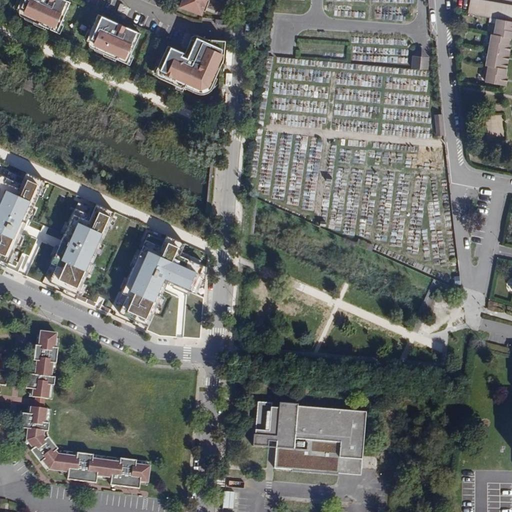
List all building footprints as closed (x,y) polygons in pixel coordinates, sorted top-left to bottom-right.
[(19,0),(17,5),(24,8),(21,15),(44,26),(45,23),(58,29),(70,2),(66,0),(19,0)] [(182,0),(180,7),(201,15),(206,0),(182,0)] [(511,21),(511,5),(482,0),(470,0),(468,13),(497,19),(511,21)] [(137,25),(104,10),(101,15),(98,14),(87,37),(94,40),(91,47),(114,57),(115,55),(128,60),(140,33),(135,31),(137,25)] [(511,38),(511,21),(497,19),(496,26),(493,25),(484,74),(487,75),(486,82),(504,84),(506,75),(507,69),(505,68),(509,43),(510,38),(511,38)] [(188,50),(169,42),(156,70),(163,73),(161,78),(184,88),(203,94),(211,91),(216,82),(225,59),(225,42),(210,39),(205,39),(197,35),(194,40),(192,39),(188,50)] [(428,68),(428,54),(420,45),(411,52),(410,66),(428,68)] [(437,135),(443,135),(441,114),(435,115),(437,135)] [(491,115),(492,127),(503,127),(502,115),(491,115)] [(24,177),(0,166),(0,257),(12,263),(48,180),(27,170),(24,177)] [(120,212),(99,203),(94,214),(80,208),(48,279),(83,295),(120,212)] [(166,244),(147,236),(116,305),(152,322),(173,276),(197,286),(208,262),(183,251),(187,241),(171,233),(166,244)] [(58,334),(39,333),(38,349),(33,347),(30,362),(35,363),(33,376),(25,375),(22,391),(31,392),(30,399),(35,400),(34,409),(30,409),(28,416),(21,414),(18,430),(25,431),(26,444),(31,451),(28,453),(38,467),(42,465),(48,473),(67,476),(66,481),(95,486),(97,480),(110,482),(109,487),(138,492),(140,484),(148,486),(151,468),(141,467),(136,467),(136,462),(119,459),(119,465),(92,462),(92,458),(76,454),(75,459),(59,458),(55,454),(58,449),(48,439),(44,440),(45,433),(49,434),(49,425),(46,423),(47,410),(42,409),(43,402),(48,403),(49,388),(54,388),(56,378),(50,378),(53,366),(57,365),(60,348),(56,348),(58,334)] [(271,403),(258,402),(255,435),(254,435),(253,447),(268,448),(269,442),(276,442),(276,449),(274,469),(292,470),(292,472),(339,476),(339,474),(339,467),(361,469),(366,413),(298,407),(298,405),(279,404),(279,409),(271,408),(271,403)] [(339,467),(339,474),(361,476),(361,469),(339,467)] [(224,508),(234,508),(235,491),(225,491),(224,508)]
